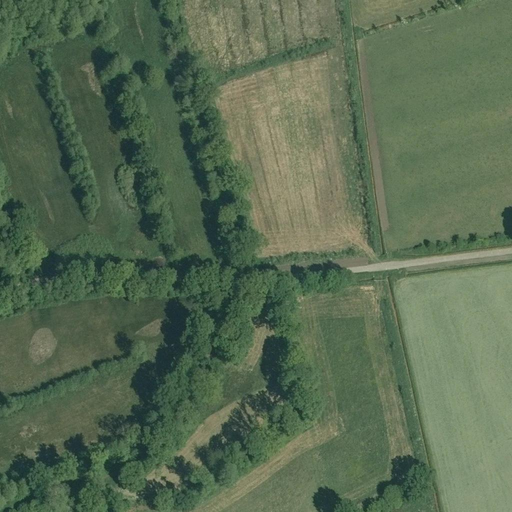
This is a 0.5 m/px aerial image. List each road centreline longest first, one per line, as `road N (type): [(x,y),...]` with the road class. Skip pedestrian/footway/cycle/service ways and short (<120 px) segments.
road 1 (unclassified): [(511,251),(240,283)]
road 2 (track): [(0,288),(90,275),(240,283)]
road 3 (track): [(240,283),(176,419),(127,466)]
